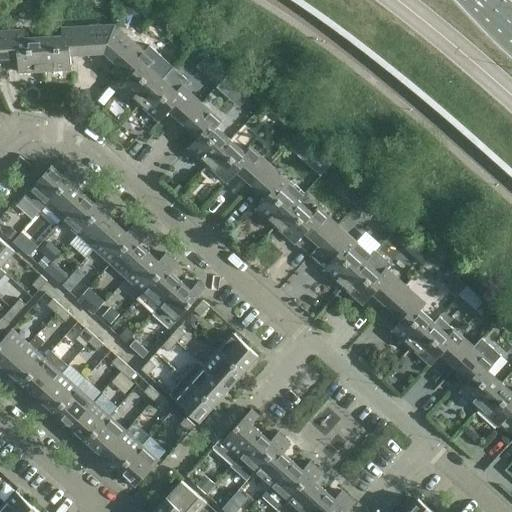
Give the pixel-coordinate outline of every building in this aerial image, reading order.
[(62,36),(43,37),(45,71),(71,69),(70,54),(105,53),(114,25),(62,28),(62,36)] [(154,60),(114,25),(105,53),(130,76),(121,87),(140,104),(163,79),(148,66),(154,60)] [(24,30),(0,31),(0,58),(18,57),(19,72),(45,71),(43,37),(25,38),(24,30)] [(176,91),(163,79),(140,104),(159,121),(169,110),(184,123),(202,103),(182,85),(176,91)] [(202,103),(184,123),(198,136),(188,148),(208,165),(231,140),(216,127),(222,121),(202,103)] [(244,152),(231,140),(208,165),(227,182),(237,171),(252,184),(270,164),(250,146),(244,152)] [(298,201),(304,194),(270,164),(252,184),(266,197),(256,208),(276,226),(298,201)] [(46,205),(76,172),(69,166),(62,174),(52,165),(24,196),(41,211),(46,205)] [(76,172),(46,205),(62,220),(84,195),(75,186),(82,178),(76,172)] [(352,184),(345,191),(364,209),(371,202),(352,184)] [(94,203),(84,195),(62,220),(78,234),(108,201),(101,195),(94,203)] [(108,201),(78,234),(94,249),(117,223),(107,215),(114,207),(108,201)] [(312,213),(298,201),(276,226),(295,243),(305,232),(320,245),(338,225),(318,207),(312,213)] [(126,232),(117,223),(94,249),(110,263),(140,230),(133,224),(126,232)] [(366,261),(371,255),(338,225),(320,245),(334,258),(324,269),(344,286),(366,261)] [(140,230),(110,263),(126,277),(149,252),(140,244),(147,236),(140,230)] [(0,267),(14,251),(0,238),(0,267)] [(158,261),(149,252),(126,277),(143,292),(172,259),(166,253),(158,261)] [(172,259),(143,292),(159,306),(181,281),(172,273),(179,265),(172,259)] [(380,274),(366,261),(344,286),(363,304),(373,293),(387,306),(406,286),(385,268),(380,274)] [(55,279),(62,271),(53,263),(46,271),(55,279)] [(476,308),(485,298),(448,267),(439,278),(476,308)] [(47,281),(40,275),(32,285),(38,290),(47,281)] [(181,281),(159,306),(175,321),(205,288),(198,282),(191,290),(181,281)] [(91,284),(80,298),(95,311),(107,298),(91,284)] [(406,286),(387,306),(402,319),(392,330),(411,347),(434,322),(420,310),(425,303),(406,286)] [(17,314),(26,305),(19,299),(11,308),(17,314)] [(56,313),(62,307),(53,299),(47,305),(56,313)] [(201,316),(209,306),(203,300),(194,310),(201,316)] [(66,322),(71,315),(62,307),(56,313),(66,322)] [(17,314),(11,308),(2,318),(9,324),(17,314)] [(448,335),(434,322),(411,347),(431,365),(441,354),(455,367),(473,346),(453,328),(448,335)] [(94,336),(85,327),(79,334),(88,342),(94,336)] [(185,332),(179,327),(170,336),(176,342),(185,332)] [(12,329),(0,342),(0,363),(6,369),(29,344),(12,329)] [(233,333),(218,350),(243,372),(258,356),(233,333)] [(29,344),(6,369),(23,383),(45,358),(36,351),(45,342),(37,335),(29,344)] [(98,351),(103,344),(94,336),(88,342),(98,351)] [(168,351),(176,342),(170,336),(162,346),(168,351)] [(502,383),(488,370),(501,356),(481,338),(473,346),(455,367),(470,380),(460,391),(479,408),(502,383)] [(243,372),(218,350),(204,366),(229,388),(243,372)] [(39,398),(61,373),(68,366),(51,351),(45,358),(23,383),(39,398)] [(126,364),(117,356),(111,363),(120,371),(126,364)] [(141,369),(147,375),(156,365),(149,360),(141,369)] [(229,388),(204,366),(198,361),(184,377),(214,405),(229,388)] [(136,373),(126,364),(120,371),(130,379),(136,373)] [(61,373),(39,398),(55,412),(77,387),(61,373)] [(214,405),(184,377),(169,394),(199,421),(214,405)] [(511,391),(502,383),(479,408),(499,425),(509,414),(511,417),(511,391)] [(159,394),(150,385),(144,392),(153,400),(159,394)] [(77,387),(55,412),(71,427),(93,402),(77,387)] [(169,402),(159,394),(153,400),(162,409),(169,402)] [(93,402),(71,427),(87,441),(110,416),(93,402)] [(232,465),(238,457),(261,432),(251,424),(259,416),(251,409),(223,441),(220,439),(212,447),(232,465)] [(110,416),(87,441),(103,456),(126,431),(110,416)] [(180,424),(189,432),(195,426),(186,417),(180,424)] [(126,431),(103,456),(119,470),(142,445),(126,431)] [(261,432),(238,457),(232,465),(230,466),(247,481),(254,472),(284,439),(278,433),(270,441),(261,432)] [(284,439),(254,472),(271,486),(293,461),(284,453),(291,445),(284,439)] [(142,445),(119,470),(136,485),(159,460),(142,445)] [(287,501),(316,467),(310,461),(302,470),(293,461),(271,486),(262,496),(278,510),(287,501)] [(316,467),(287,501),(299,511),(305,511),(325,490),(316,481),(323,473),(316,467)] [(215,484),(205,475),(196,485),(206,494),(215,484)] [(198,511),(206,503),(181,480),(166,497),(182,511),(198,511)] [(325,490),(305,511),(334,511),(349,496),(342,490),(335,498),(325,490)] [(39,511),(16,491),(1,508),(5,511),(39,511)] [(349,496),(334,511),(349,511),(348,510),(355,502),(349,496)] [(182,511),(166,497),(153,511),(182,511)] [(432,511),(418,499),(406,511),(432,511)]
